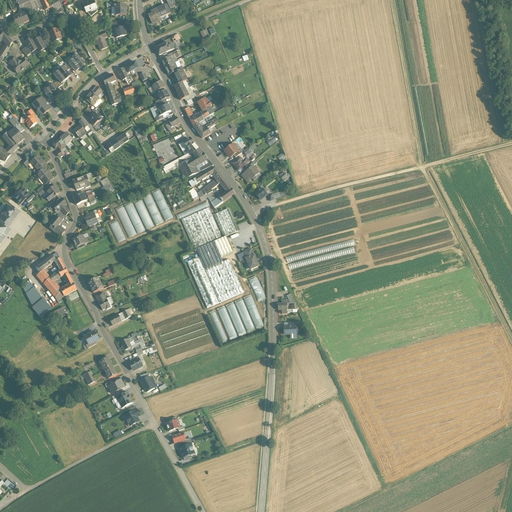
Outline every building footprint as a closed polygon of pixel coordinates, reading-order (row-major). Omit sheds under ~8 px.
[(40,9),(44,7),(40,0),(35,0),(20,8),(23,14),(25,13),(29,12),(33,12),(35,9),(40,11),(40,9)] [(40,0),(44,7),(46,11),(49,10),(49,6),(46,0),(40,0)] [(58,0),(53,0),(54,0),(53,1),(54,2),(53,3),(52,5),(53,8),(57,15),(62,12),(59,3),(58,0)] [(173,0),(169,0),(167,1),(170,9),(177,6),(173,0)] [(93,2),(84,5),(87,13),(96,10),(97,9),(93,2)] [(119,6),(113,6),(113,7),(115,7),(115,16),(125,15),(125,11),(126,11),(126,5),(119,6)] [(166,5),(151,12),(152,14),(148,16),(149,18),(152,24),(158,21),(157,20),(170,13),(166,5)] [(23,14),(13,18),(16,27),(23,24),(24,25),(29,23),(25,13),(23,14)] [(125,27),(114,30),(116,38),(127,36),(125,27)] [(58,30),(49,33),(53,43),(62,39),(58,30)] [(205,39),(209,37),(206,30),(200,33),(202,37),(204,36),(205,39)] [(105,32),(98,35),(100,40),(97,42),(100,51),(108,48),(105,39),(107,38),(105,32)] [(43,42),(41,38),(34,42),(33,39),(26,43),(28,47),(32,53),(38,50),(40,53),(47,48),(43,42)] [(0,55),(0,65),(13,44),(10,40),(6,43),(7,45),(0,55)] [(165,41),(155,45),(156,49),(159,56),(171,51),(169,46),(167,47),(165,41)] [(28,47),(22,51),(26,57),(32,53),(28,47)] [(176,59),(182,56),(179,51),(167,56),(168,58),(170,57),(174,55),(176,59)] [(14,57),(9,54),(5,62),(9,64),(10,63),(15,59),(14,57)] [(85,65),(79,57),(76,59),(76,58),(73,60),(80,69),(85,65)] [(168,58),(162,61),(165,68),(173,64),(170,57),(168,58)] [(21,62),(18,62),(16,59),(15,59),(10,63),(18,74),(29,66),(24,60),(21,62)] [(80,69),(73,60),(71,62),(72,63),(69,64),(76,72),(80,69)] [(136,62),(125,68),(128,74),(134,70),(138,68),(136,62)] [(173,64),(165,68),(167,73),(175,70),(173,64)] [(64,69),(62,71),(61,70),(59,71),(66,80),(71,77),(64,69)] [(128,76),(124,69),(118,72),(122,79),(124,78),(128,76)] [(177,72),(173,74),(176,81),(178,86),(182,84),(187,81),(185,77),(184,77),(181,70),(179,71),(177,72)] [(66,80),(59,71),(56,73),(57,74),(55,76),(62,84),(66,80)] [(112,75),(103,80),(105,86),(110,84),(116,82),(112,75)] [(161,82),(153,87),(156,93),(159,92),(160,94),(165,92),(163,89),(165,88),(161,82)] [(110,84),(105,86),(110,101),(112,106),(121,103),(119,98),(115,99),(110,84)] [(178,86),(174,87),(178,94),(185,90),(182,84),(178,86)] [(61,94),(55,86),(52,88),(52,87),(49,89),(56,98),(61,94)] [(102,92),(97,87),(94,90),(99,95),(102,92)] [(132,87),(123,90),(125,96),(135,92),(133,88),(132,87)] [(151,95),(156,93),(153,87),(148,89),(151,95)] [(56,98),(49,89),(47,91),(48,92),(45,93),(52,101),(56,98)] [(185,90),(178,94),(181,101),(185,99),(189,97),(185,90)] [(165,92),(160,94),(159,92),(156,93),(158,96),(157,97),(158,99),(159,99),(160,101),(164,100),(169,97),(166,91),(165,92)] [(189,96),(191,99),(200,95),(204,93),(203,91),(199,93),(198,92),(189,96)] [(97,98),(92,93),(86,99),(86,100),(89,103),(90,103),(94,106),(96,103),(100,100),(97,98)] [(194,106),(191,99),(182,104),(185,110),(194,106)] [(214,114),(205,99),(196,104),(202,114),(201,114),(204,120),(214,114)] [(44,104),(40,100),(36,103),(38,106),(35,108),(42,116),(47,112),(46,110),(49,108),(46,104),(46,103),(44,104)] [(157,106),(153,108),(155,111),(167,105),(166,103),(157,106)] [(167,105),(155,111),(156,114),(157,114),(159,117),(161,116),(171,112),(168,105),(167,105)] [(93,115),(89,118),(91,121),(90,122),(93,125),(101,118),(97,113),(97,112),(93,115)] [(195,117),(190,121),(193,127),(204,121),(201,114),(195,117)] [(35,119),(33,116),(31,117),(29,119),(24,119),(23,120),(22,123),(24,124),(26,125),(30,129),(38,123),(35,119)] [(180,124),(176,118),(169,122),(170,124),(166,126),(170,133),(172,132),(176,130),(174,127),(180,124)] [(94,134),(83,120),(79,123),(81,126),(82,127),(90,137),(94,134)] [(204,121),(193,127),(199,134),(203,132),(202,131),(201,130),(206,127),(210,125),(209,123),(206,125),(204,121)] [(24,131),(20,125),(15,128),(16,129),(20,134),(24,131)] [(81,126),(74,131),(79,137),(86,132),(82,127),(81,126)] [(207,128),(202,131),(203,132),(199,134),(202,139),(211,134),(208,129),(209,129),(208,128),(207,128)] [(20,134),(16,129),(8,135),(17,146),(25,140),(20,134)] [(145,138),(141,131),(135,135),(139,142),(145,138)] [(8,135),(7,133),(3,138),(10,147),(9,148),(13,153),(19,148),(17,146),(8,135)] [(67,133),(60,139),(66,146),(73,140),(67,133)] [(122,136),(117,140),(121,146),(124,143),(125,144),(130,140),(128,138),(129,138),(128,137),(129,136),(127,134),(126,135),(125,135),(123,137),(122,136)] [(58,141),(53,145),(56,150),(58,148),(61,150),(62,150),(66,147),(66,146),(60,139),(58,141)] [(198,149),(189,139),(179,145),(185,156),(162,168),(165,174),(182,165),(188,161),(188,162),(192,160),(202,154),(198,149)] [(117,140),(110,145),(115,150),(121,146),(117,140)] [(259,146),(257,143),(249,149),(252,152),(257,148),(257,147),(259,146)] [(235,145),(234,144),(225,151),(230,158),(234,156),(238,153),(238,152),(235,148),(236,147),(236,146),(235,145)] [(115,150),(110,145),(106,147),(108,150),(109,149),(112,153),(115,150)] [(5,152),(0,148),(0,158),(5,162),(10,156),(5,152)] [(202,154),(192,160),(188,162),(192,168),(195,167),(207,160),(202,154)] [(47,166),(39,157),(31,163),(36,170),(34,172),(36,175),(45,168),(47,166)] [(241,158),(233,164),(238,171),(250,162),(247,159),(244,162),(241,158)] [(210,163),(197,170),(195,167),(192,168),(188,162),(188,161),(182,165),(189,177),(213,166),(210,163)] [(215,167),(188,183),(191,187),(212,175),(218,172),(215,167)] [(251,169),(244,175),(245,177),(244,178),(248,183),(259,174),(253,167),(251,169)] [(36,175),(35,177),(38,180),(40,179),(45,185),(53,178),(45,168),(36,175)] [(77,168),(72,170),(71,169),(64,172),(67,178),(79,173),(77,168)] [(222,178),(220,175),(214,179),(213,180),(213,181),(199,192),(203,196),(205,195),(207,194),(208,195),(211,192),(212,192),(211,190),(220,183),(221,184),(225,181),(222,178)] [(86,177),(74,182),(77,191),(90,185),(86,177)] [(110,184),(101,190),(105,196),(114,190),(110,184)] [(227,192),(219,198),(223,203),(235,194),(229,186),(227,184),(223,187),(227,192)] [(50,190),(48,192),(50,195),(46,198),(49,202),(51,200),(59,193),(57,190),(58,189),(55,185),(50,190)] [(47,187),(39,194),(42,198),(48,192),(50,190),(47,187)] [(263,191),(260,188),(257,190),(258,192),(256,194),(261,200),(268,195),(264,190),(263,191)] [(199,192),(197,194),(193,189),(188,192),(192,197),(192,198),(194,202),(203,196),(199,192)] [(30,197),(24,190),(15,198),(20,204),(25,200),(30,197)] [(143,199),(156,226),(173,218),(160,191),(143,199)] [(216,200),(211,192),(208,195),(207,194),(205,195),(211,204),(216,200)] [(35,198),(32,195),(30,197),(25,200),(28,203),(35,198)] [(83,195),(73,199),(77,205),(87,201),(85,197),(84,198),(83,195)] [(216,200),(211,204),(214,209),(223,203),(219,198),(216,200)] [(70,213),(65,207),(66,205),(61,199),(56,203),(52,207),(53,208),(56,211),(58,209),(59,211),(60,210),(61,212),(63,213),(66,216),(70,213)] [(55,201),(48,207),(50,210),(53,208),(52,207),(56,203),(55,201)] [(154,227),(142,201),(134,205),(147,230),(154,227)] [(180,220),(208,207),(206,202),(178,215),(180,220)] [(145,231),(132,204),(124,208),(138,234),(145,231)] [(6,206),(0,213),(0,214),(7,219),(8,219),(14,211),(6,206)] [(129,238),(137,235),(124,208),(116,212),(129,238)] [(208,209),(181,221),(195,251),(222,239),(208,209)] [(228,209),(214,215),(224,238),(238,231),(228,209)] [(66,216),(63,213),(61,212),(58,215),(64,219),(66,220),(67,217),(66,216)] [(95,215),(90,217),(90,218),(86,219),(89,227),(93,225),(94,225),(96,224),(97,223),(95,220),(96,219),(95,215)] [(62,222),(56,217),(50,226),(51,227),(50,229),(53,232),(61,237),(65,232),(58,226),(62,222)] [(126,240),(117,222),(110,226),(118,243),(126,240)] [(82,236),(73,240),(76,248),(84,244),(89,242),(87,239),(84,240),(82,236)] [(219,303),(243,293),(228,260),(222,263),(220,258),(232,253),(225,238),(224,238),(196,250),(219,303)] [(251,249),(244,252),(246,259),(254,256),(251,249)] [(60,290),(54,281),(61,277),(58,272),(55,274),(51,278),(43,271),(56,261),(59,267),(63,264),(60,259),(57,253),(53,256),(36,269),(40,274),(37,276),(50,291),(57,301),(64,297),(61,290),(60,290)] [(246,259),(251,270),(259,266),(254,256),(246,259)] [(199,257),(187,263),(207,309),(219,303),(199,257)] [(319,264),(291,270),(292,275),(320,270),(319,264)] [(65,267),(61,269),(61,270),(58,272),(61,277),(68,273),(65,267)] [(110,270),(106,272),(106,274),(103,275),(104,278),(112,275),(110,270)] [(258,279),(256,278),(250,281),(249,282),(257,300),(258,301),(264,298),(265,297),(258,279)] [(72,281),(67,283),(68,286),(61,290),(64,297),(77,290),(72,281)] [(99,281),(89,286),(93,294),(104,290),(99,281)] [(43,298),(29,282),(23,287),(33,306),(43,298)] [(105,296),(97,300),(103,311),(106,309),(107,310),(111,309),(110,307),(105,296)] [(253,298),(252,297),(244,301),(239,303),(238,304),(236,304),(230,307),(229,308),(227,308),(218,312),(217,312),(211,315),(210,315),(219,339),(221,343),(263,325),(253,298)] [(51,309),(43,300),(34,308),(40,318),(51,309)] [(289,301),(283,301),(283,304),(278,305),(278,311),(282,311),(282,315),(287,314),(287,306),(289,306),(288,304),(290,304),(290,300),(289,301)] [(63,308),(54,313),(57,321),(66,316),(63,308)] [(128,310),(123,313),(126,320),(131,317),(128,310)] [(46,320),(49,325),(57,321),(54,313),(46,320)] [(118,315),(109,320),(113,327),(122,322),(118,315)] [(289,327),(284,327),(285,335),(290,335),(290,339),(295,339),(294,331),(296,331),(296,327),(289,327)] [(94,332),(85,337),(88,343),(89,345),(95,342),(98,341),(95,337),(97,336),(94,332)] [(132,338),(121,343),(125,351),(132,348),(131,347),(129,344),(133,342),(132,338)] [(141,342),(135,345),(131,347),(132,348),(138,357),(157,350),(154,344),(145,348),(144,345),(142,345),(141,342)] [(113,366),(108,358),(100,362),(104,371),(113,366)] [(134,362),(133,361),(131,363),(129,364),(133,370),(137,368),(137,369),(142,367),(139,360),(134,362)] [(117,375),(113,366),(104,371),(109,380),(117,375)] [(155,389),(148,377),(143,380),(141,381),(147,393),(155,389)] [(113,385),(108,387),(108,388),(112,394),(125,388),(121,380),(113,385)] [(133,403),(127,393),(120,396),(116,399),(118,403),(116,405),(119,410),(121,408),(122,409),(133,403)] [(140,416),(137,410),(131,414),(125,417),(127,420),(126,420),(128,424),(129,423),(130,427),(139,422),(137,418),(140,416)] [(170,423),(166,425),(169,432),(178,429),(180,428),(177,421),(170,423)] [(122,430),(115,434),(117,439),(124,435),(122,430)] [(183,433),(172,437),(175,444),(182,441),(185,440),(184,437),(185,436),(184,435),(183,434),(183,433)] [(186,446),(178,449),(180,454),(181,454),(183,458),(189,456),(192,455),(191,453),(193,452),(193,451),(193,450),(193,449),(192,448),(192,447),(191,445),(186,446)]
